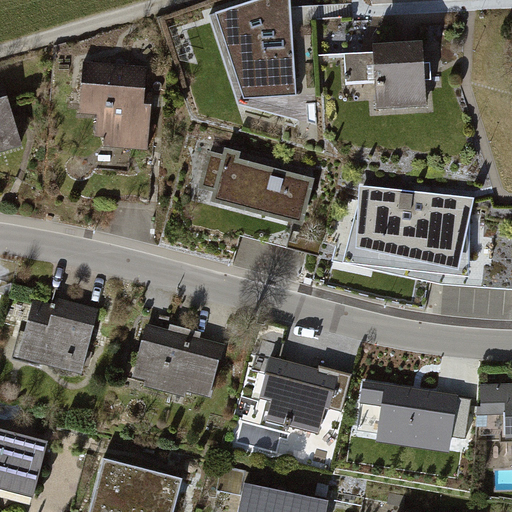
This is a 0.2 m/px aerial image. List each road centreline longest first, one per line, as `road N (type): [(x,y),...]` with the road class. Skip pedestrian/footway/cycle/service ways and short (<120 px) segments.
road 1 (residential): [(511,345),(372,329),(0,237)]
road 2 (track): [(166,0),(0,51)]
